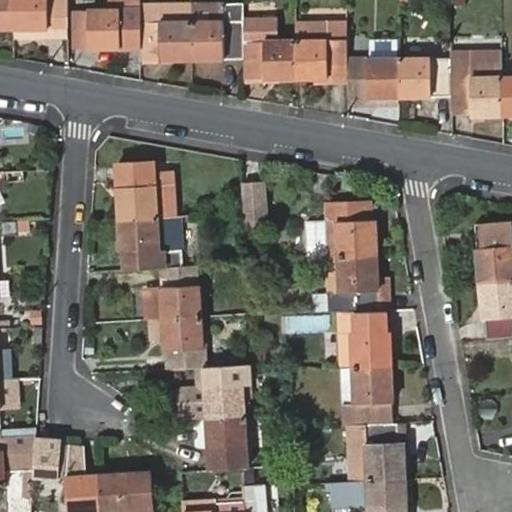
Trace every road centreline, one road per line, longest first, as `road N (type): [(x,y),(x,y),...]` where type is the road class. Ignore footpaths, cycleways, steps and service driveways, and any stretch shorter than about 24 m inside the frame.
road 1 (residential): [(412,152),(471,490),(511,492)]
road 2 (residential): [(81,95),(412,152)]
road 3 (residential): [(81,95),(65,390),(94,410)]
